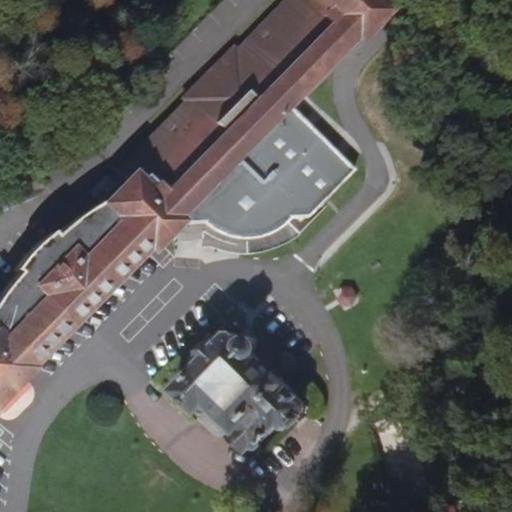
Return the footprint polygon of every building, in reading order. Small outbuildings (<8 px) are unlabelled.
[(287,104),(354,36),(357,39),(382,13),(368,0),(299,0),(125,175),(134,185),(111,209),(107,205),(92,220),(88,217),(70,227),(53,238),(50,235),(13,272),(17,275),(3,290),(8,296),(0,303),(0,415),(31,383),(23,375),(28,370),(24,366),(143,247),(146,249),(172,223),(175,226),(208,225),(216,230),(225,234),(236,237),(247,238),(257,236),(267,233),(276,228),(285,221),(308,219),(355,172),(287,104)] [(125,175),(299,0),(293,0),(236,57),(232,52),(230,57),(226,64),(218,75),(210,84),(202,91),(191,98),(185,101),(183,102),(187,107),(128,165),(123,161),(117,168),(125,175)] [(236,57),(293,0),(283,0),(232,52),(236,57)] [(474,93),(451,69),(436,84),(459,108),(474,93)] [(128,165),(187,107),(183,102),(123,161),(128,165)] [(309,405),(252,350),(255,346),(254,342),(253,340),(254,335),(247,332),(246,336),(244,337),(241,339),(234,332),(229,332),(221,340),(215,336),(197,355),(202,360),(176,387),(197,407),(201,405),(247,446),(251,441),(257,446),(281,422),(285,426),(291,427),(309,409),(309,405)]
